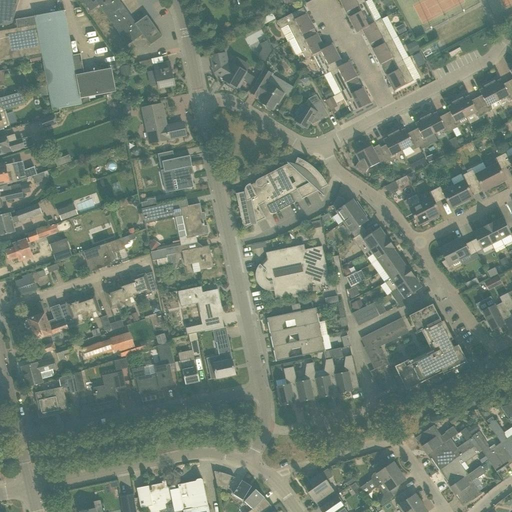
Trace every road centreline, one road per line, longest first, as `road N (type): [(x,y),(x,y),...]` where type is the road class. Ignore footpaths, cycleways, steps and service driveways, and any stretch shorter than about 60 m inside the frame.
road 1 (residential): [(18,440),(260,389)]
road 2 (residential): [(28,486),(190,452),(250,463)]
road 3 (residential): [(446,511),(405,450),(388,446),(269,477)]
road 4 (residential): [(414,243),(493,356),(511,346)]
road 5 (residential): [(0,309),(145,261)]
road 6 (residential): [(231,249),(201,106)]
road 7 (residential): [(231,249),(321,213),(350,177)]
road 8 (residential): [(260,389),(231,249)]
road 9 (residential): [(397,112),(475,71),(510,37)]
road 10 (residential): [(201,106),(236,107),(291,142),(324,147)]
road 11 (residential): [(397,112),(330,3)]
